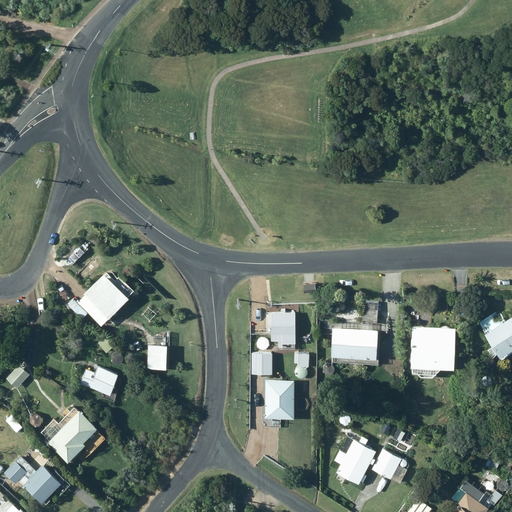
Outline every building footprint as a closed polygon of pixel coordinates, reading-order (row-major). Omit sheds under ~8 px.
[(101,320),(128,290),(103,267),(83,288),(84,289),(76,298),(101,320)] [(315,288),(315,279),(304,279),(304,288),(315,288)] [(271,309),(271,335),(279,335),(279,339),(287,339),(286,338),(294,338),(294,335),(295,334),(295,308),(271,309)] [(511,311),(486,328),(500,349),(511,341),(511,311)] [(331,350),(376,351),(377,349),(377,326),(375,326),(375,321),(361,321),(361,325),(345,324),(345,320),(338,320),(338,324),(332,324),(331,350)] [(453,362),(455,322),(411,322),(412,368),(417,369),(420,373),(433,373),(443,361),(453,362)] [(97,338),(106,348),(113,341),(105,332),(97,338)] [(166,363),(166,340),(148,340),(147,363),(166,363)] [(272,370),(272,349),(251,349),(251,370),(272,370)] [(298,349),(297,362),(309,363),(310,350),(298,349)] [(19,360),(5,374),(17,384),(29,370),(19,360)] [(80,379),(110,389),(118,368),(97,360),(95,367),(85,364),(80,379)] [(265,375),(265,412),(293,412),(293,375),(265,375)] [(352,410),(341,409),(339,422),(351,423),(352,410)] [(54,420),(40,434),(69,461),(86,443),(84,441),(97,427),(80,410),(63,428),(54,420)] [(12,414),(6,420),(17,433),(24,427),(12,414)] [(386,431),(390,423),(385,420),(380,428),(386,431)] [(401,439),(406,429),(398,425),(392,434),(401,439)] [(336,467),(358,478),(359,477),(363,478),(367,470),(364,469),(369,457),(373,459),(376,453),(373,452),(376,445),(365,440),(368,435),(361,431),(359,436),(353,433),(346,449),(339,445),(334,456),(340,459),(336,467)] [(400,479),(407,465),(398,461),(402,453),(383,444),(372,465),(400,479)] [(502,457),(490,452),(484,465),(496,470),(502,457)] [(20,455),(4,472),(15,482),(25,472),(29,477),(23,483),(46,505),(56,494),(58,496),(70,484),(57,473),(55,475),(43,463),(36,470),(20,455)] [(482,511),(489,502),(480,496),(485,489),(465,475),(460,483),(466,487),(448,511),(482,511)] [(494,502),(502,490),(495,485),(487,497),(494,502)] [(426,511),(432,504),(417,494),(404,511),(426,511)]
